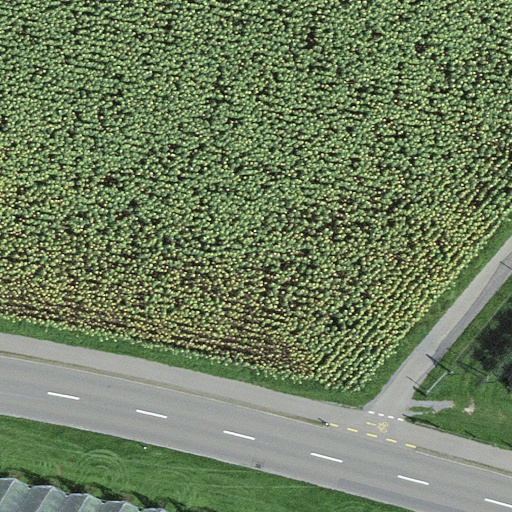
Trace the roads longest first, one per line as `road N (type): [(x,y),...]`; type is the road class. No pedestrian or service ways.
road 1 (secondary): [(0,385),(511,503)]
road 2 (track): [(511,255),(341,461)]
